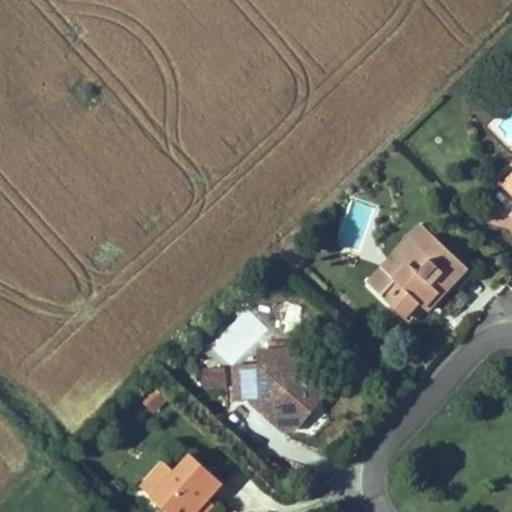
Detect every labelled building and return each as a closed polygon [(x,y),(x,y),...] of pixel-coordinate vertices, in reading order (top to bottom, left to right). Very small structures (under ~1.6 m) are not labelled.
[(455,283),(469,268),(422,224),(368,283),(406,318),(420,303),(424,307),(439,292),(443,296),(455,283)] [(459,287),(473,272),(469,268),(455,283),(459,287)] [(428,311),(443,296),(439,292),(424,307),(428,311)] [(410,322),(424,307),(420,303),(406,318),(410,322)] [(306,381),(305,367),(304,349),(282,350),(282,343),(269,344),(269,350),(263,351),(263,365),(234,367),(236,399),(256,398),(256,386),(272,385),(272,393),(265,394),(266,415),(285,414),(298,426),(313,408),(312,380),(306,381)] [(322,399),(321,381),(305,367),(306,381),(312,380),(313,408),(322,399)] [(227,386),(226,368),(205,369),(206,387),(227,386)] [(266,415),(265,394),(272,393),(272,385),(256,386),(256,398),(257,406),(266,415)] [(298,426),(285,414),(266,415),(283,431),(294,430),(298,426)] [(197,511),(209,499),(223,483),(192,454),(176,472),(153,498),(152,498),(166,511),(197,511)] [(153,498),(176,472),(165,462),(142,487),(153,498)] [(207,511),(214,504),(209,499),(197,511),(207,511)]
